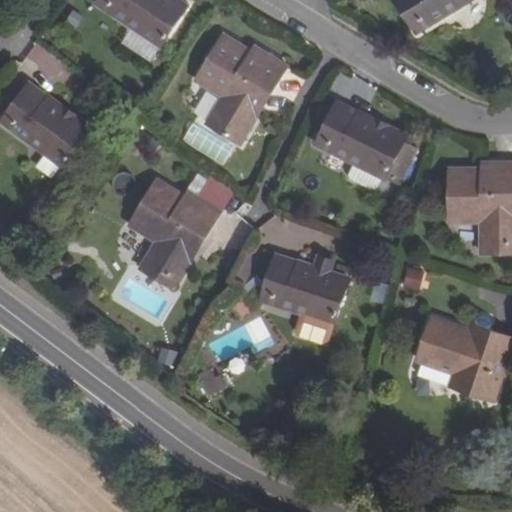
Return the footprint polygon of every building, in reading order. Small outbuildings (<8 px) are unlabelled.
[(164,46),(190,5),(181,0),(102,0),(100,4),(164,46)] [(472,0),(398,0),(419,32),(472,0)] [(252,129),(261,113),(255,110),(268,89),(274,92),(290,66),(265,51),(261,57),(251,51),(227,36),(199,81),(224,97),(208,123),(232,138),(242,123),(252,129)] [(255,45),(251,51),(261,57),(265,51),(255,45)] [(18,68),(46,91),(64,70),(36,47),(18,68)] [(4,122),(66,167),(93,129),(31,84),(4,122)] [(255,110),(261,113),(274,92),(268,89),(255,110)] [(388,177),(408,135),(339,101),(318,144),(388,177)] [(242,123),(232,138),(242,144),(252,129),(242,123)] [(511,234),(511,162),(491,163),(491,169),(480,169),(451,170),(452,223),(482,223),(482,253),(511,252),(511,235),(511,234)] [(186,273),(196,257),(189,253),(202,232),(208,236),(223,211),(197,195),(194,200),(184,195),(159,180),(133,226),(158,241),(142,268),(167,283),(176,268),(186,273)] [(194,200),(197,195),(187,189),(184,195),(194,200)] [(189,253),(196,257),(208,236),(202,232),(189,253)] [(276,255),(263,300),(335,324),(350,279),(276,255)] [(424,288),(427,270),(409,267),(406,285),(424,288)] [(176,268),(167,283),(177,289),(186,273),(176,268)] [(261,317),(207,342),(219,366),(273,341),(261,317)] [(485,336),(469,330),(432,318),(418,359),(456,373),(452,386),(493,400),(511,346),(511,336),(488,328),(485,336)] [(472,323),(469,330),(485,336),(488,328),(472,323)] [(275,362),(246,373),(257,402),(286,390),(275,362)] [(208,397),(228,389),(220,367),(199,375),(208,397)]
